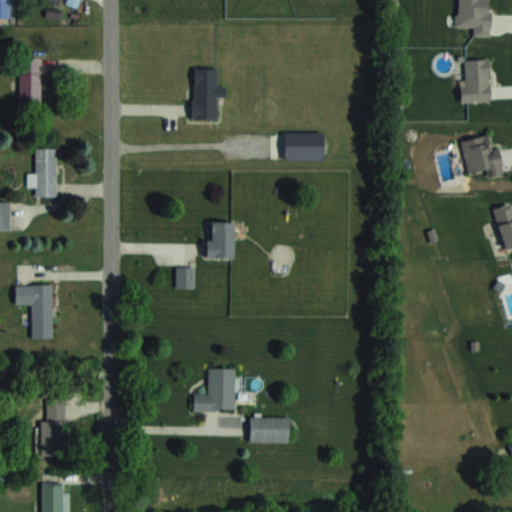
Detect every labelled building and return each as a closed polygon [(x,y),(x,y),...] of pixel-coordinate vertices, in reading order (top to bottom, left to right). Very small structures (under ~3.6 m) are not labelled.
[(8,0),(0,0),(0,17),(8,17),(8,0)] [(487,35),(487,0),(456,0),(456,26),(472,27),(472,35),(487,35)] [(40,103),(40,56),(19,56),(19,103),(40,103)] [(462,102),(490,101),(489,58),(461,59),(462,102)] [(216,97),(224,97),(224,85),(216,85),(216,67),(192,67),(191,118),(216,118),(216,97)] [(283,159),(323,159),(323,132),(283,132),(283,159)] [(498,148),(490,150),(488,135),(460,140),(466,173),(484,170),(485,177),(503,174),(498,148)] [(35,148),(35,195),(55,195),(55,148),(35,148)] [(0,229),(9,230),(9,201),(0,200),(0,229)] [(511,203),(491,209),(502,249),(511,246),(511,203)] [(192,266),(175,266),(175,286),(192,286),(192,266)] [(52,338),(51,285),(14,285),(14,304),(30,304),(31,338),(52,338)] [(192,410),(233,411),(234,368),(207,367),(207,393),(192,393),(192,410)] [(65,401),(46,400),(45,419),(40,419),(39,455),(64,455),(65,401)] [(249,441),(287,441),(287,416),(249,416),(249,441)] [(40,511),(66,511),(67,483),(41,483),(40,511)]
